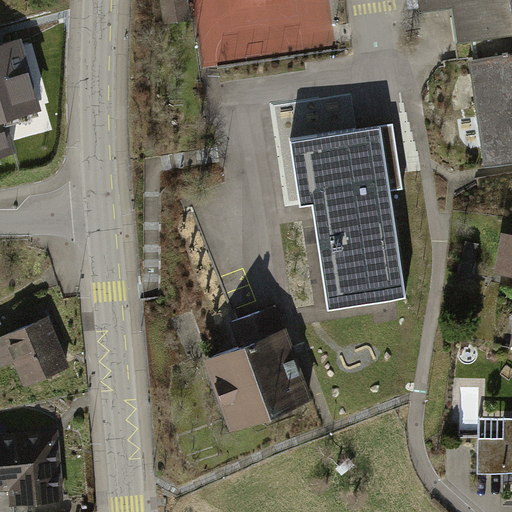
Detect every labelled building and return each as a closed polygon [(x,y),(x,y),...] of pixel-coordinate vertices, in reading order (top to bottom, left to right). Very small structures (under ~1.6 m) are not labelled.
[(188,0),(160,0),(163,21),(191,17),(188,0)] [(486,154),(511,150),(511,0),(416,0),(417,6),(452,1),(457,35),(468,34),(486,154)] [(38,106),(18,41),(0,46),(0,151),(14,148),(5,116),(38,106)] [(328,306),(405,294),(389,190),(403,188),(401,174),(388,176),(380,124),(289,138),(300,205),(312,203),(328,306)] [(511,228),(500,226),(492,270),(511,273),(511,324),(509,343),(511,343),(511,228)] [(480,242),(466,239),(461,260),(475,263),(480,242)] [(200,352),(227,426),(312,395),(286,324),(283,326),(275,303),(230,319),(237,339),(200,352)] [(23,383),(69,363),(47,312),(0,332),(0,363),(12,358),(23,383)] [(511,416),(486,415),(486,379),(453,378),(451,435),(478,435),(478,469),(511,470),(511,416)] [(7,503),(63,498),(58,427),(0,431),(0,486),(6,486),(7,503)]
